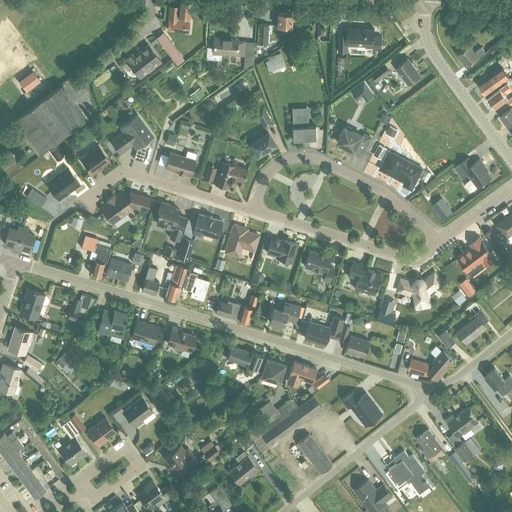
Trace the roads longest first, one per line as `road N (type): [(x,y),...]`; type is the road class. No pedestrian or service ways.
road 1 (residential): [(422,385),(14,262)]
road 2 (residential): [(440,241),(387,193),(315,158),(288,159),(269,172),(252,210)]
road 3 (residential): [(440,241),(411,258),(252,210)]
road 4 (residential): [(276,511),(417,403),(422,385)]
road 5 (residential): [(252,210),(130,173),(71,208)]
road 6 (tertiary): [(511,160),(433,54),(425,0)]
road 7 (residential): [(77,489),(81,478),(129,451),(133,469),(84,497)]
